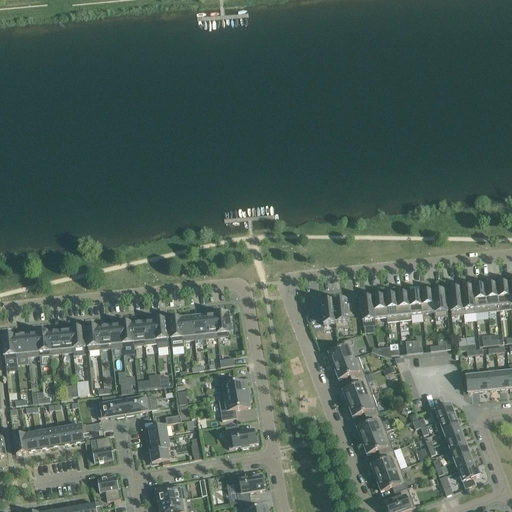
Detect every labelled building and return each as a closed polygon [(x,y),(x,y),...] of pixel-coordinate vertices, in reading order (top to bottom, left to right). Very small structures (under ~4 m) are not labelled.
[(509,286),(497,287),(500,313),(511,311),(511,306),(509,286)] [(497,287),(485,289),(488,314),(500,313),(497,287)] [(485,289),(473,290),(476,315),(488,314),(485,289)] [(473,290),(461,291),(464,316),(476,315),(473,290)] [(461,291),(449,292),(451,318),(464,316),(461,291)] [(445,293),(433,294),(435,319),(447,318),(445,293)] [(433,294),(421,295),(423,315),(434,314),(435,319),(433,294)] [(421,295),(409,297),(411,322),(412,322),(411,317),(423,315),(421,295)] [(409,297),(397,298),(399,323),(411,322),(409,297)] [(397,298),(385,299),(387,324),(399,323),(397,298)] [(385,299),(373,300),(375,321),(386,319),(387,324),(385,299)] [(373,300),(360,302),(363,322),(363,329),(375,328),(375,321),(373,300)] [(353,304),(353,303),(346,304),(346,303),(334,304),(337,329),(349,328),(348,317),(354,316),(354,312),(353,304)] [(322,308),(313,311),(317,321),(323,321),(323,326),(336,325),(334,305),(321,306),(322,308)] [(229,338),(229,333),(231,333),(230,331),(232,331),(232,325),(230,325),(229,315),(227,315),(215,317),(217,339),(229,338)] [(204,318),(206,341),(217,339),(215,317),(204,318)] [(206,341),(204,318),(192,319),(195,342),(206,341)] [(181,320),(183,343),(195,342),(192,319),(181,320)] [(183,343),(181,320),(169,321),(172,344),(172,349),(184,348),(183,343)] [(154,323),(157,346),(169,345),(166,322),(154,323)] [(154,323),(143,324),(145,347),(157,346),(154,323)] [(132,325),(134,348),(145,347),(143,324),(132,325)] [(120,326),(120,325),(115,325),(115,327),(109,328),(111,350),(123,349),(120,326)] [(123,349),(134,348),(132,325),(120,326),(123,349)] [(98,329),(100,352),(111,350),(109,328),(98,329)] [(86,330),(88,353),(100,352),(98,329),(86,330)] [(86,356),(83,330),(71,331),(74,354),(74,358),(86,356)] [(71,331),(71,332),(60,333),(62,356),(74,354),(71,331)] [(48,334),(51,357),(62,356),(60,333),(49,334),(48,334)] [(51,357),(48,334),(37,335),(40,358),(41,368),(52,367),(51,357)] [(26,336),(28,359),(40,358),(37,335),(26,336)] [(14,337),(17,360),(28,359),(26,336),(15,338),(15,337),(14,337)] [(3,339),(5,362),(17,360),(14,337),(3,339)] [(482,338),(483,343),(483,348),(491,347),(491,342),(490,337),(482,338)] [(340,351),(329,355),(334,368),(358,359),(353,360),(349,348),(354,347),(351,340),(338,345),(340,351)] [(387,351),(381,352),(379,357),(388,360),(387,351)] [(358,359),(334,368),(339,381),(350,377),(352,383),(365,378),(358,359)] [(234,360),(219,362),(220,369),(235,367),(234,360)] [(500,391),(511,390),(509,374),(499,375),(500,391)] [(354,388),(343,393),(348,406),(372,396),(368,385),(376,382),(373,375),(365,378),(352,383),(354,388)] [(489,392),(500,391),(499,375),(488,376),(489,392)] [(479,393),(489,392),(488,376),(477,377),(479,393)] [(150,391),(161,390),(160,379),(160,377),(149,378),(149,383),(150,391)] [(468,395),(479,393),(477,377),(466,378),(468,395)] [(169,389),(168,378),(160,379),(161,390),(169,389)] [(229,378),(217,380),(221,401),(218,401),(218,402),(250,396),(249,389),(247,389),(246,384),(231,386),(229,378)] [(138,384),(138,392),(150,391),(149,383),(138,384)] [(180,406),(188,405),(187,392),(178,393),(180,406)] [(250,397),(250,396),(218,402),(222,423),(237,420),(235,412),(250,409),(249,404),(251,403),(250,397)] [(372,396),(348,406),(353,419),(364,415),(366,420),(379,415),(372,396)] [(123,403),(126,419),(126,418),(135,417),(134,415),(152,412),(150,399),(123,403)] [(116,418),(116,420),(125,418),(125,419),(126,419),(123,403),(96,408),(99,421),(116,418)] [(439,423),(455,417),(451,407),(431,414),(435,424),(439,423)] [(368,426),(357,430),(362,443),(387,434),(381,420),(379,415),(366,420),(368,426)] [(166,420),(167,427),(181,424),(180,417),(166,420)] [(439,423),(443,433),(458,427),(455,417),(439,423)] [(82,427),(83,435),(89,434),(93,433),(92,426),(82,427)] [(82,427),(70,429),(73,446),(85,444),(83,435),(82,428),(82,427)] [(148,430),(150,442),(168,439),(166,427),(148,430)] [(442,445),(462,437),(458,427),(443,433),(438,435),(442,445)] [(238,428),(226,430),(227,437),(229,451),(234,450),(242,449),(242,451),(249,450),(249,448),(256,446),(256,445),(258,445),(257,438),(255,438),(254,432),(239,435),(238,428)] [(73,446),(70,429),(59,431),(62,448),(73,446)] [(59,431),(47,433),(50,450),(62,448),(59,431)] [(50,450),(47,433),(36,435),(39,452),(50,450)] [(387,434),(362,443),(367,456),(378,452),(380,458),(394,453),(387,434)] [(26,436),(25,436),(28,454),(29,454),(39,452),(36,435),(26,436)] [(25,436),(13,438),(16,456),(28,454),(25,436)] [(446,455),(466,447),(462,437),(442,445),(446,455)] [(114,462),(112,449),(111,449),(110,439),(96,441),(98,452),(92,453),(94,465),(114,462)] [(150,454),(170,450),(168,439),(150,442),(152,452),(150,453),(150,454)] [(454,463),(470,458),(466,447),(446,455),(450,465),(454,463)] [(170,466),(168,451),(170,451),(170,450),(150,454),(152,465),(162,464),(163,467),(170,466)] [(382,463),(371,467),(376,481),(401,471),(394,453),(380,458),(382,463)] [(454,463),(458,474),(474,468),(470,458),(454,463)] [(476,473),(474,468),(458,474),(465,491),(476,487),(474,480),(480,478),(477,472),(476,473)] [(401,471),(376,481),(381,494),(392,489),(394,495),(408,490),(406,484),(401,471)] [(238,505),(251,503),(250,495),(264,492),(263,486),(265,486),(264,478),(262,479),(262,478),(254,479),(254,477),(247,478),(247,480),(235,483),(238,505)] [(453,496),(446,478),(445,479),(440,481),(442,486),(446,498),(453,496)] [(119,491),(117,479),(97,482),(99,495),(105,494),(107,504),(120,501),(119,491)] [(157,506),(186,501),(184,488),(171,490),(171,489),(164,490),(164,492),(157,493),(158,498),(156,499),(157,506)] [(397,501),(386,506),(387,511),(409,511),(415,510),(408,490),(394,495),(397,501)] [(188,511),(186,501),(157,506),(158,511),(188,511)] [(239,511),(267,511),(267,509),(252,511),(251,503),(238,505),(239,511)]
